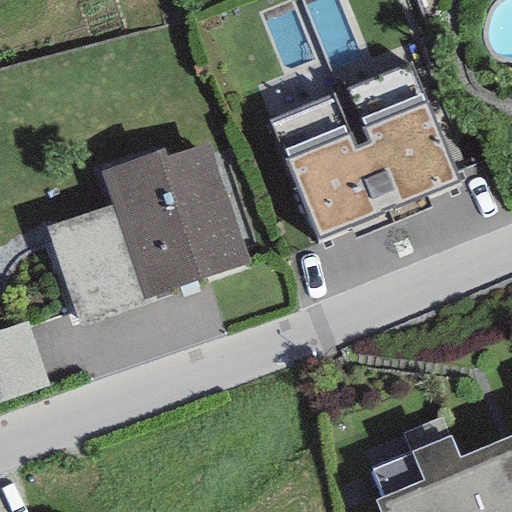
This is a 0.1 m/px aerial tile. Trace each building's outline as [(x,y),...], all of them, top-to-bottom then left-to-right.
[(340,93),(388,211),(459,182),(411,64),(340,93)] [(388,211),(340,93),(269,122),(317,240),(388,211)] [(163,149),(98,172),(110,206),(46,229),(78,322),(250,263),(209,144),(166,159),(163,149)] [(27,321),(0,330),(0,403),(49,387),(27,321)] [(511,511),(511,447),(508,437),(458,458),(449,436),(410,452),(411,454),(372,470),(383,497),(375,501),(379,511),(511,511)]
